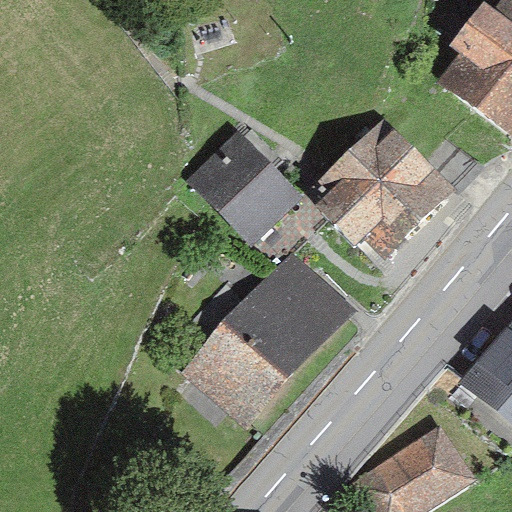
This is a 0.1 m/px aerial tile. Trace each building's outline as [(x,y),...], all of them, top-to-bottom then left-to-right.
[(511,141),(511,0),(506,0),(494,16),(484,8),(451,50),(461,57),(440,84),(511,141)] [(455,196),(384,124),(315,191),(325,201),(316,210),(355,250),(363,242),(385,264),(455,196)] [(243,128),(187,184),(252,249),(302,199),(274,172),(281,165),(243,128)] [(190,384),(248,439),(353,326),(288,274),(190,384)] [(511,327),(463,385),(511,426),(511,327)] [(440,432),(350,489),(364,511),(428,511),(474,484),(440,432)]
